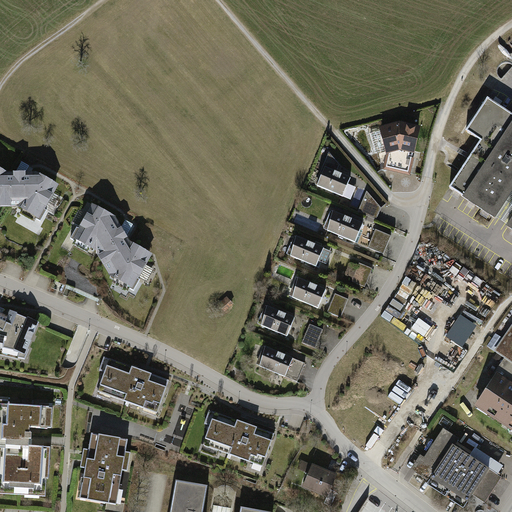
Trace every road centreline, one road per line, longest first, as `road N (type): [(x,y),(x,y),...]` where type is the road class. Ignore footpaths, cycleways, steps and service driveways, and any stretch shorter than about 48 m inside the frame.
road 1 (residential): [(314,407),(257,400),(188,361),(0,281)]
road 2 (track): [(421,207),(392,199),(217,0)]
road 3 (residential): [(427,181),(408,252),(385,297),(324,372),(314,407)]
road 4 (track): [(511,25),(482,46),(452,89),(427,181)]
road 5 (residential): [(314,407),(338,439),(426,511)]
road 6 (track): [(101,0),(0,89)]
